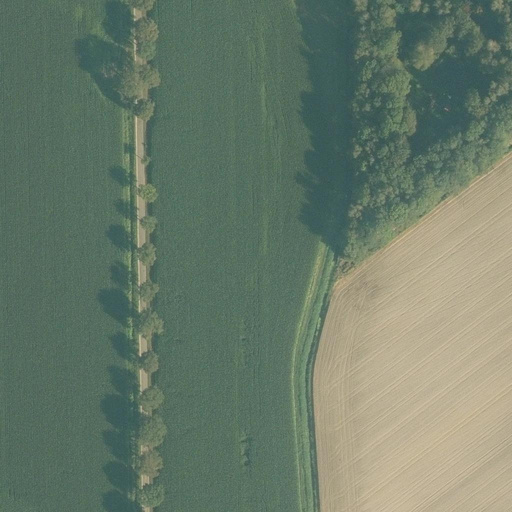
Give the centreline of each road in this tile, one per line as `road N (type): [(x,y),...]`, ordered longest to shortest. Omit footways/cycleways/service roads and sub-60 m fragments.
road 1 (track): [(310,511),(302,375),(348,179),(344,0)]
road 2 (unclassified): [(141,511),(136,0)]
